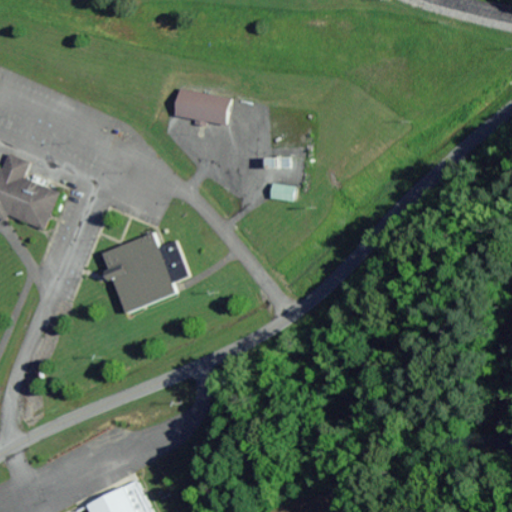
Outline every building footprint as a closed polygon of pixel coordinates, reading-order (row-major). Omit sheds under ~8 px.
[(230,127),(234,99),(182,91),(178,119),(230,127)] [(0,209),(0,162),(10,166),(15,151),(40,159),(34,176),(73,190),(55,232),(0,209)] [(298,203),(299,188),(275,186),(274,201),(298,203)] [(112,252),(163,230),(189,292),(136,313),(112,252)] [(104,511),(100,503),(146,479),(162,511),(104,511)]
